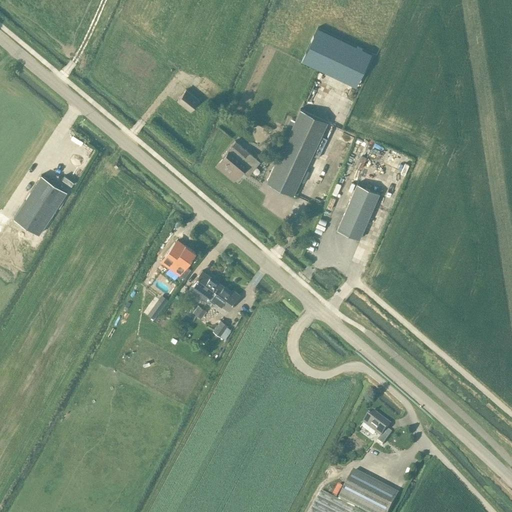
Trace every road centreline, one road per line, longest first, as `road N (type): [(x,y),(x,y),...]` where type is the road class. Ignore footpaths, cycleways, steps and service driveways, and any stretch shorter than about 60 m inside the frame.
road 1 (secondary): [(313,307),(0,39)]
road 2 (unclassified): [(491,511),(419,434),(404,402),(366,369),(304,372),(292,340),(313,307)]
road 3 (secondary): [(511,481),(313,307)]
